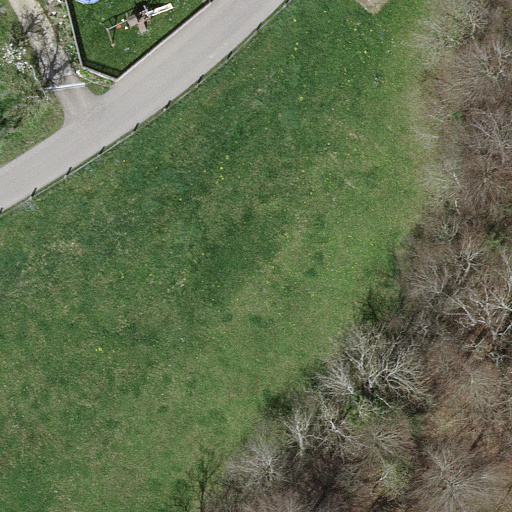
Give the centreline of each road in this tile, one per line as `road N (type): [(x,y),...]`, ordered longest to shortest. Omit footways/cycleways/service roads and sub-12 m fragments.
road 1 (unclassified): [(257,0),(89,135),(0,190)]
road 2 (track): [(21,0),(89,135)]
